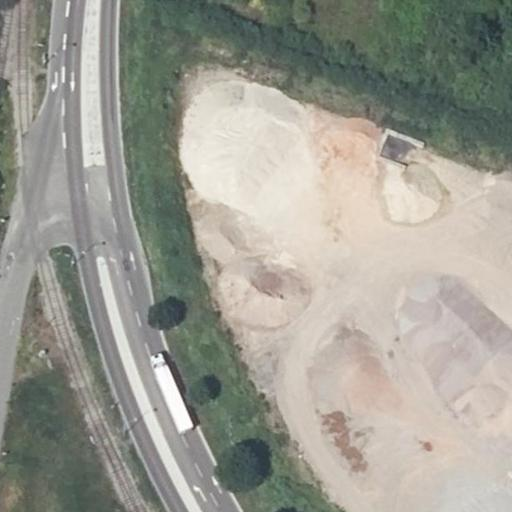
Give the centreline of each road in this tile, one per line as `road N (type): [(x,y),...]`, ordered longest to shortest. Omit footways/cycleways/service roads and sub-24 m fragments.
road 1 (unknown): [(382,511),(292,391),(290,343),(301,310),(375,244),(430,225),(458,230)]
road 2 (tertiary): [(88,172),(127,361),(195,511)]
road 3 (unclassified): [(88,172),(48,197),(25,232),(0,352)]
road 4 (tertiary): [(91,0),(88,172)]
